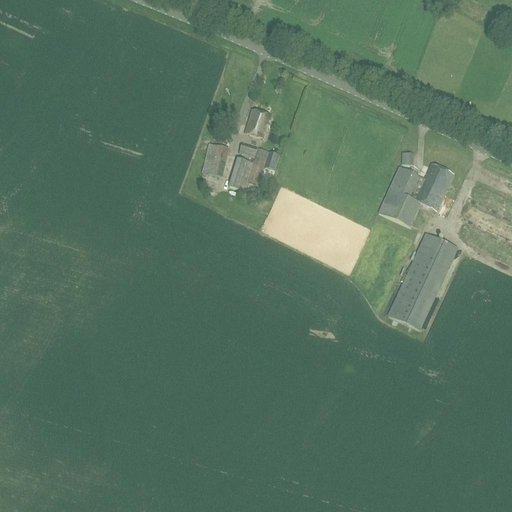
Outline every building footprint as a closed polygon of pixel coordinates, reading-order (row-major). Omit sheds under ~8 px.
[(272,116),(253,110),(246,134),(265,140),(272,116)] [(254,158),(258,150),(258,149),(243,144),(240,154),(254,158)] [(214,177),(222,148),(211,145),(203,174),(214,177)] [(244,193),(248,182),(254,165),(252,164),(238,160),(229,188),(244,193)] [(438,213),(455,176),(433,165),(426,180),(401,168),(379,215),(411,230),(422,206),(438,213)] [(444,219),(450,222),(454,213),(449,210),(444,219)] [(426,235),(388,317),(420,333),(459,250),(426,235)]
